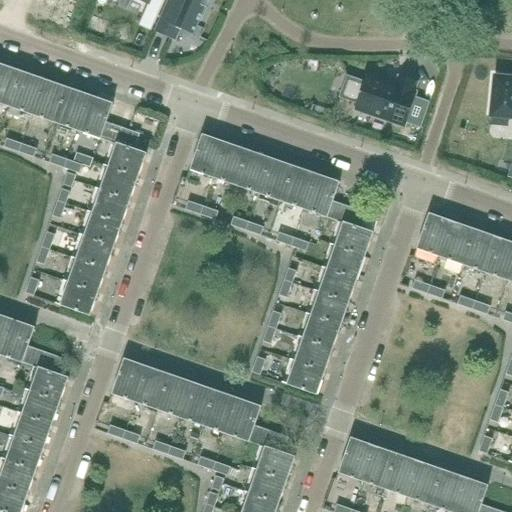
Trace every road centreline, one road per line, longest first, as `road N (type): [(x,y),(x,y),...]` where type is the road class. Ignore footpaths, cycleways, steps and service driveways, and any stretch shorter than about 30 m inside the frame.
road 1 (residential): [(54,511),(194,104)]
road 2 (residential): [(420,183),(308,511)]
road 3 (residential): [(420,183),(194,104)]
road 4 (residential): [(194,104),(0,37)]
